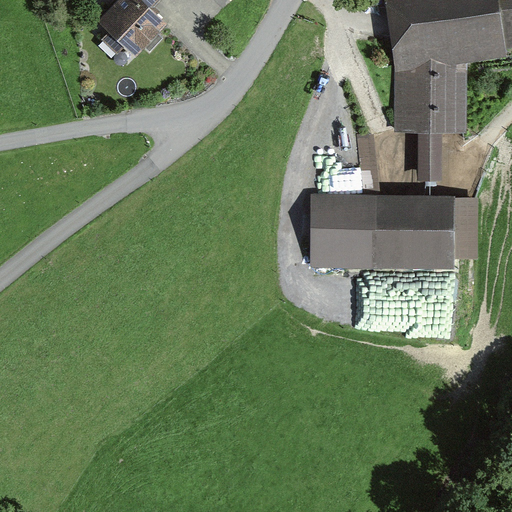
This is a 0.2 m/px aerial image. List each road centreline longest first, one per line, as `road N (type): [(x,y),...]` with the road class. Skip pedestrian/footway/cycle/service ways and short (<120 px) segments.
road 1 (unclassified): [(0,281),(198,123)]
road 2 (unclassified): [(0,140),(113,121),(198,123)]
road 3 (residential): [(198,123),(260,50),(289,0)]
